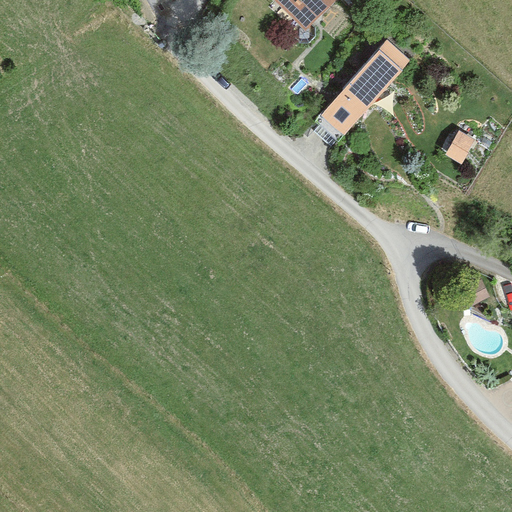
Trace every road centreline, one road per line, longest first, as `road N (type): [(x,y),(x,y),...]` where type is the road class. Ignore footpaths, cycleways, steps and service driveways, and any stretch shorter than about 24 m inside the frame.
road 1 (residential): [(409,246),(275,140),(192,57),(157,0)]
road 2 (residential): [(511,436),(420,321),(403,263),(409,246)]
